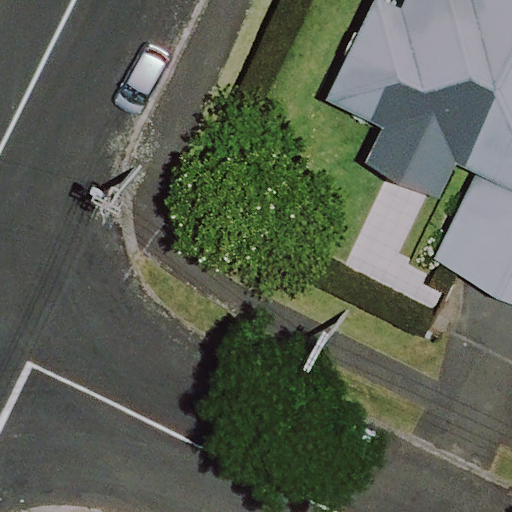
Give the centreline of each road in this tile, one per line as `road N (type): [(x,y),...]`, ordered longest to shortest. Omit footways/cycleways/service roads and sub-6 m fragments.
road 1 (residential): [(0,338),(356,511)]
road 2 (residential): [(0,187),(95,0)]
